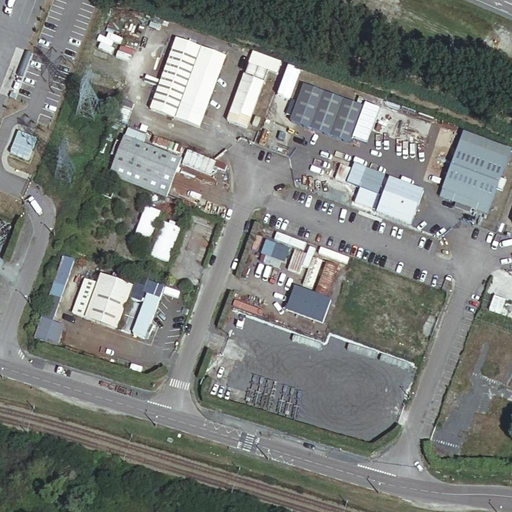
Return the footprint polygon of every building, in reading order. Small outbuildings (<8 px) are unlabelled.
[(200,127),(225,56),(175,37),(149,109),(200,127)] [(246,126),(267,69),(249,62),(228,120),(246,126)] [(363,106),(302,84),(289,120),(349,142),(363,106)] [(487,213),(510,148),(463,131),(440,197),(487,213)] [(181,159),(122,136),(108,173),(167,195),(181,159)] [(226,165),(186,150),(180,164),(209,176),(212,166),(224,171),(226,165)] [(385,174),(354,162),(346,182),(360,187),(354,203),(371,209),(385,174)] [(423,189),(388,176),(375,211),(410,224),(423,189)] [(114,192),(100,186),(97,193),(111,198),(114,192)] [(160,210),(146,205),(136,233),(150,238),(160,210)] [(209,221),(199,217),(193,230),(204,234),(209,221)] [(181,228),(164,221),(151,255),(168,262),(181,228)] [(261,226),(259,232),(270,236),(272,230),(261,226)] [(291,250),(265,241),(261,253),(266,255),(287,262),(291,250)] [(74,260),(62,255),(33,337),(56,346),(63,325),(52,321),(74,260)] [(287,262),(266,255),(263,263),(284,270),(287,262)] [(306,275),(312,258),(304,255),(297,272),(306,275)] [(318,290),(328,263),(317,260),(308,286),(318,290)] [(100,274),(97,283),(85,317),(116,328),(132,285),(100,274)] [(71,313),(85,317),(97,283),(84,278),(71,313)] [(146,294),(159,299),(164,287),(147,280),(142,292),(146,294)] [(330,299),(293,286),(285,308),(322,322),(330,299)] [(159,299),(146,294),(132,333),(145,338),(159,299)] [(318,376),(322,377),(308,412),(345,426),(366,371),(349,364),(348,369),(324,360),(318,376)] [(205,393),(208,385),(202,382),(199,390),(205,393)]
